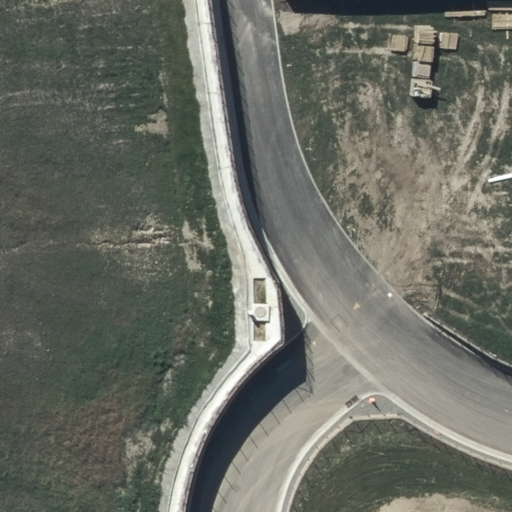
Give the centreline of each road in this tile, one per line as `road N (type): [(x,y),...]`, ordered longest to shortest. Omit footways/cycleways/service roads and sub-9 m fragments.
road 1 (residential): [(374,329),(296,226),(272,166),(250,0)]
road 2 (residential): [(374,329),(261,441),(241,511)]
road 3 (residential): [(511,418),(470,402),(374,329)]
